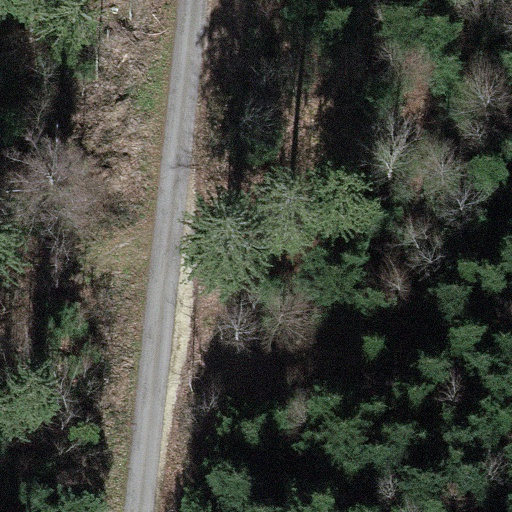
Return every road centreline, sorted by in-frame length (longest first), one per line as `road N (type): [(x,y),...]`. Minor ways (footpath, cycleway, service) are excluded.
road 1 (track): [(136,511),(167,215)]
road 2 (track): [(167,215),(194,0)]
